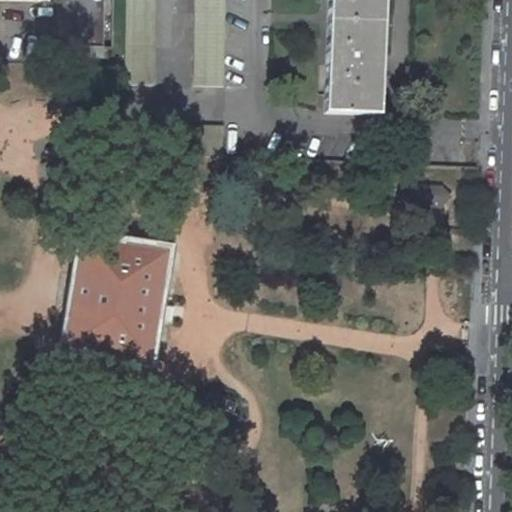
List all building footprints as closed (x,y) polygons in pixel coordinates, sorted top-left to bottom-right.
[(124,86),(153,86),(154,0),(124,0),(124,65),(124,86)] [(224,0),(194,0),(193,87),(223,88),(224,0)] [(327,0),(323,114),(379,116),(383,0),(327,0)] [(103,47),(78,46),(78,57),(104,58),(103,47)] [(123,124),(122,153),(208,158),(221,159),(223,129),(123,124)] [(82,242),(65,347),(145,360),(154,305),(163,255),(82,242)]
